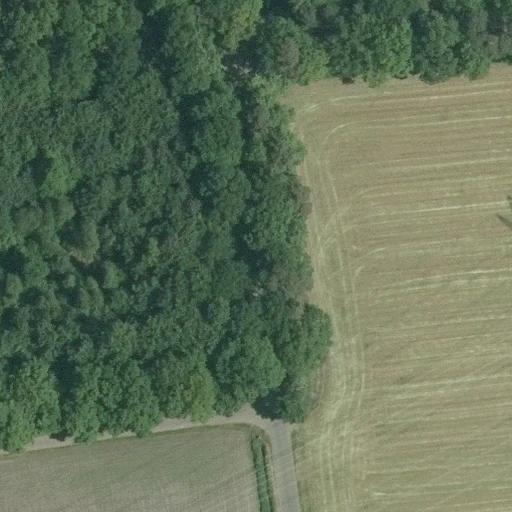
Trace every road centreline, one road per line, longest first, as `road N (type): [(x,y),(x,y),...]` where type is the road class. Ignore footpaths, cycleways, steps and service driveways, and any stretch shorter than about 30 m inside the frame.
road 1 (unclassified): [(292,511),(212,65)]
road 2 (unclassified): [(511,37),(212,65)]
road 3 (unclassified): [(212,65),(0,81)]
